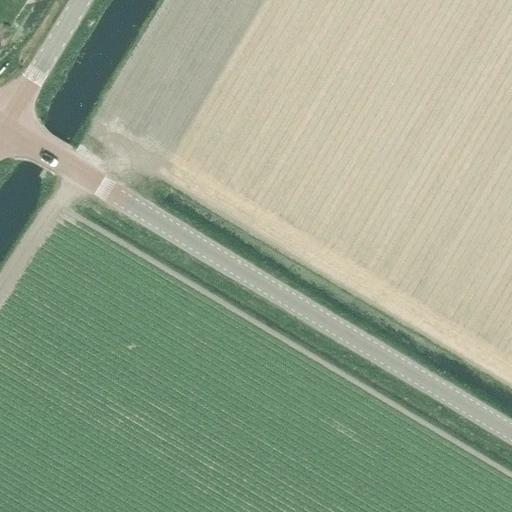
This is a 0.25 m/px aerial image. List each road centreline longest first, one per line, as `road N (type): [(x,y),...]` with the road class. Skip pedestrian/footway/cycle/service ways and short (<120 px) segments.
road 1 (unclassified): [(511,429),(2,128)]
road 2 (unclassified): [(2,128),(80,0)]
